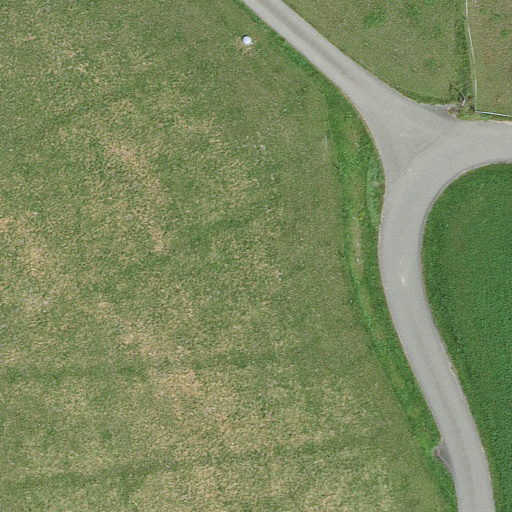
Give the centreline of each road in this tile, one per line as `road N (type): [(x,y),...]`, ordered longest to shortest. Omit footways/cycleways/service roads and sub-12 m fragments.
road 1 (track): [(478,511),(463,441),(404,290),(400,231),(416,185),(439,161),(511,141)]
road 2 (track): [(259,0),(439,161)]
